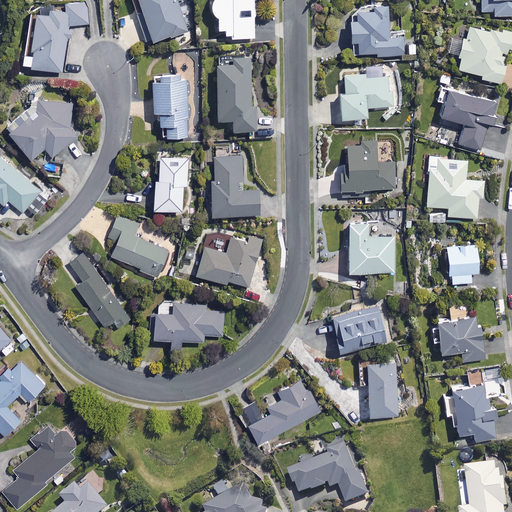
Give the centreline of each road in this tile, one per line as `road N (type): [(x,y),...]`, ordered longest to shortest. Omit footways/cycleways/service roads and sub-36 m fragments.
road 1 (residential): [(294,0),(299,266),(284,316),(253,355),(190,386),(114,380),(69,348),(8,266)]
road 2 (residential): [(8,266),(74,212),(102,173),(117,118),(106,61)]
